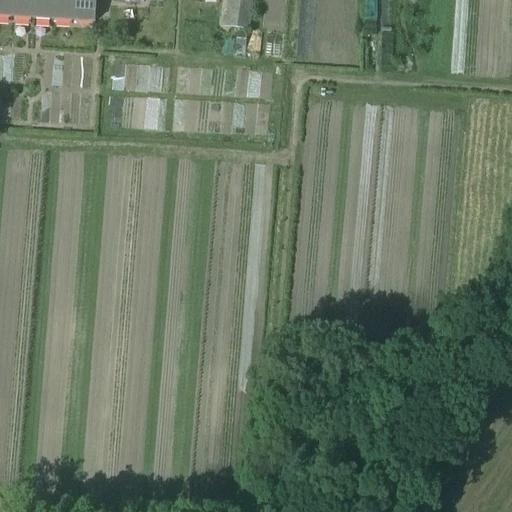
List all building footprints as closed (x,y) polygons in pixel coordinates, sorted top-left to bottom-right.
[(0,0),(0,19),(30,22),(31,0),(0,0)] [(31,0),(30,22),(70,25),(71,0),(31,0)] [(71,0),(70,25),(93,26),(94,1),(104,2),(104,3),(142,5),(142,0),(71,0)] [(249,32),(253,0),(227,0),(223,28),(249,32)] [(208,380),(208,411),(228,411),(229,380),(208,380)]
